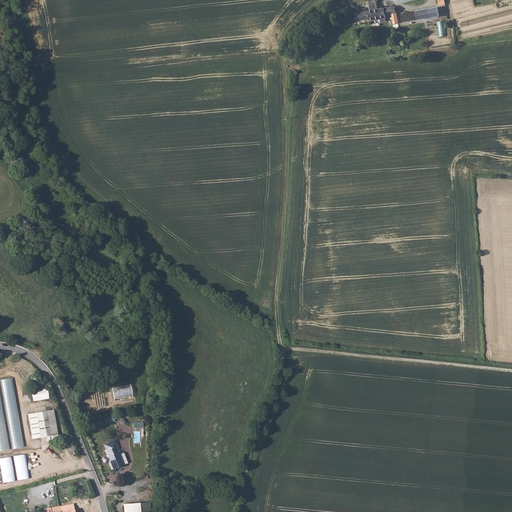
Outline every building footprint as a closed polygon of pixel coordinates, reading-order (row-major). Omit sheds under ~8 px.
[(387,17),(386,15),(397,13),(396,6),(385,8),(378,9),(378,7),(377,1),(376,0),(369,0),(369,1),(370,1),(370,2),(371,8),(371,11),(359,13),(361,21),(371,19),(371,20),(387,17)] [(438,7),(401,14),(403,22),(439,16),(438,7)] [(13,448),(24,446),(13,377),(2,379),(3,388),(9,387),(10,395),(11,395),(15,417),(17,429),(11,430),(12,437),(11,437),(13,448)] [(114,399),(133,396),(131,384),(112,387),(114,399)] [(49,398),(47,387),(32,390),(34,401),(49,398)] [(54,409),(28,413),(32,438),(46,436),(47,441),(58,439),(54,409)] [(105,424),(115,421),(113,414),(104,417),(105,424)] [(90,430),(104,426),(102,418),(87,423),(90,430)] [(133,444),(141,444),(142,422),(134,421),(133,444)] [(120,455),(116,446),(105,450),(107,455),(102,457),(102,459),(103,462),(105,463),(108,462),(111,470),(120,466),(116,456),(120,455)] [(30,478),(26,454),(14,456),(18,480),(30,478)] [(0,461),(3,482),(15,480),(12,456),(0,458),(0,461)] [(124,504),(124,511),(140,511),(139,502),(124,504)]
